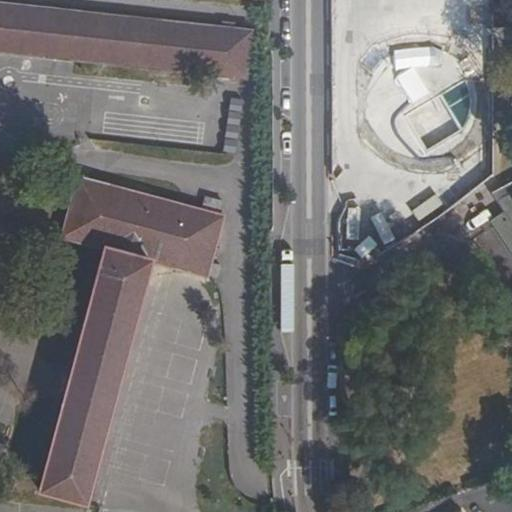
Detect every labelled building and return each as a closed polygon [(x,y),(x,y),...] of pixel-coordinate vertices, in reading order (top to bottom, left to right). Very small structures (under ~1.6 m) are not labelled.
[(424,18),(426,0),(370,0),(369,12),(424,18)] [(0,50),(244,77),(249,32),(234,30),(234,24),(222,23),(222,28),(0,4),(0,50)] [(426,162),(442,159),(458,150),(469,137),(477,121),(479,103),(475,86),(467,70),(454,58),(438,50),(420,48),(406,50),(392,55),(381,64),(372,76),(366,89),(363,103),(365,119),(371,134),(382,147),(395,156),(410,162),(426,162)] [(238,149),(241,96),(227,95),(224,148),(238,149)] [(430,174),(447,195),(473,175),(456,154),(430,174)] [(102,247),(38,491),(84,503),(149,260),(206,276),(222,217),(218,216),(222,202),(206,198),(202,212),(78,178),(62,236),(102,247)] [(511,179),(489,192),(501,213),(488,221),(494,229),(511,216),(511,196),(511,195),(511,179)] [(511,195),(511,196),(511,216),(494,229),(511,256),(511,195)]
